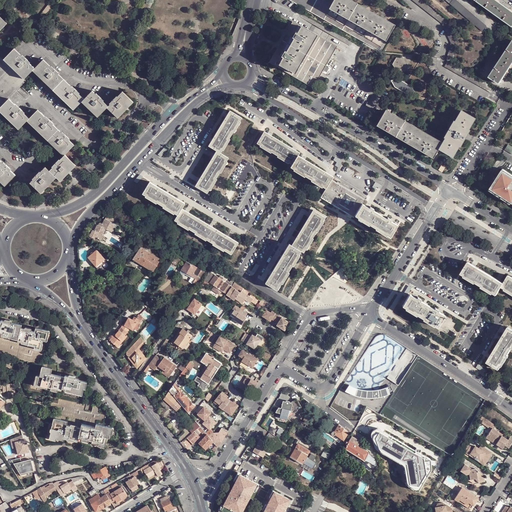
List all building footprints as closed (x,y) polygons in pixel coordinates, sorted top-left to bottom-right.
[(334,0),(287,0),(379,51),(385,41),(330,9),(334,0)] [(387,38),(393,27),(387,23),(388,22),(385,20),(383,21),(381,19),(369,13),(369,11),(366,9),(365,11),(362,9),(350,2),(351,1),(349,0),(347,0),(346,0),(334,0),(330,9),(385,41),(387,38)] [(425,0),(414,0),(442,23),(442,24),(451,44),(450,44),(445,60),(446,61),(452,64),(459,43),(447,18),(425,0)] [(445,0),(481,31),(486,26),(455,0),(445,0)] [(511,12),(494,0),(474,0),(511,27),(511,26),(511,12)] [(328,59),(334,47),(316,37),(294,74),(278,65),(301,27),(293,22),(286,34),(289,36),(288,38),(285,36),(281,43),(284,45),(282,47),(279,46),(270,62),(312,86),(320,72),(321,73),(322,71),(323,70),(322,69),(324,66),(326,67),(329,68),(331,68),(334,62),(328,59)] [(294,74),(316,37),(301,27),(278,65),(294,74)] [(511,41),(489,78),(498,84),(511,63),(511,41)] [(4,59),(25,79),(33,71),(35,69),(30,63),(25,58),(24,58),(14,49),(4,59)] [(0,107),(9,99),(26,81),(25,80),(25,79),(4,59),(0,55),(0,107)] [(393,66),(396,70),(397,70),(398,70),(399,71),(403,72),(407,65),(405,63),(405,62),(404,59),(400,59),(400,60),(397,60),(393,66)] [(74,111),(82,103),(85,100),(80,94),(81,93),(75,88),(74,89),(59,74),(60,73),(55,68),(54,69),(44,60),(35,69),(33,71),(74,111)] [(490,92),(493,86),(452,64),(446,61),(443,66),(490,92)] [(370,82),(374,85),(373,86),(376,87),(377,86),(382,77),(380,76),(380,75),(377,73),(377,74),(375,73),(370,82)] [(416,95),(412,90),(398,82),(391,82),(394,88),(408,95),(416,95)] [(118,119),(135,102),(124,92),(119,97),(118,96),(113,101),(114,102),(110,106),(104,101),(105,100),(100,95),(99,96),(94,91),(85,100),(82,103),(98,118),(108,108),(118,119)] [(26,123),(30,119),(28,118),(10,99),(9,99),(0,107),(0,115),(17,132),(26,123)] [(67,154),(69,152),(76,145),(38,110),(30,119),(26,123),(39,136),(61,158),(62,159),(63,158),(67,154)] [(230,110),(209,146),(217,151),(221,153),(223,149),(230,139),(234,132),(240,121),(242,118),(230,110)] [(433,156),(440,143),(385,111),(378,124),(382,127),(391,133),(391,132),(401,138),(400,139),(410,144),(410,143),(419,149),(429,155),(429,154),(433,156)] [(473,119),(460,111),(449,130),(438,148),(452,156),(458,145),(467,130),(473,119)] [(469,131),(467,130),(458,145),(459,146),(469,131)] [(265,131),(258,143),(261,145),(271,152),(278,156),(289,162),(293,164),(299,155),(300,153),(265,131)] [(196,186),(208,193),(210,190),(217,179),(220,172),(227,161),(229,158),(221,153),(217,151),(196,186)] [(293,164),(291,167),(294,169),(305,175),(312,179),(322,186),(327,188),(332,179),(334,176),(299,155),(293,164)] [(74,168),(63,158),(62,159),(48,173),(55,180),(56,182),(58,180),(61,182),(74,168)] [(0,185),(3,188),(14,178),(9,173),(10,172),(5,167),(4,168),(0,163),(0,185)] [(305,175),(294,169),(294,170),(304,177),(305,175)] [(34,180),(30,184),(41,194),(55,180),(48,173),(44,170),(39,175),(38,174),(33,179),(34,180)] [(511,181),(511,177),(504,172),(492,190),(494,192),(493,194),(502,199),(503,198),(511,203),(511,201),(511,181)] [(327,188),(321,198),(334,206),(354,218),(356,216),(363,204),(365,200),(332,179),(327,188)] [(182,209),(186,203),(150,182),(143,194),(147,196),(158,203),(164,207),(175,213),(179,215),(182,209)] [(41,194),(30,184),(29,185),(39,196),(41,194)] [(157,204),(158,203),(147,196),(146,197),(157,204)] [(363,204),(356,216),(359,217),(369,224),(376,228),(387,235),(391,237),(398,225),(363,204)] [(232,255),(239,243),(182,209),(179,215),(175,220),(179,222),(189,229),(196,233),(207,240),(214,244),(225,250),(232,255)] [(313,210),(292,246),(301,251),(304,253),(306,250),(313,238),(317,232),(323,221),(325,217),(313,210)] [(369,226),(369,224),(359,217),(358,219),(369,226)] [(121,226),(105,219),(103,224),(101,226),(99,225),(98,225),(95,231),(93,230),(90,236),(95,238),(96,237),(105,241),(109,231),(116,234),(118,230),(119,231),(121,226)] [(446,239),(441,237),(437,244),(441,247),(446,239)] [(266,283),(278,290),(282,283),(288,272),(293,266),(299,254),(301,251),(292,246),(289,244),(266,283)] [(105,259),(94,246),(91,249),(93,252),(88,257),(97,267),(105,259)] [(141,247),(134,259),(150,269),(153,272),(156,268),(162,272),(167,263),(161,259),(141,247)] [(177,265),(181,257),(177,255),(173,262),(177,265)] [(98,268),(107,260),(105,259),(97,267),(98,268)] [(197,286),(205,272),(186,261),(182,269),(195,277),(192,283),(197,286)] [(469,263),(461,275),(465,276),(476,283),(482,287),(494,294),(497,296),(502,288),(504,284),(469,263)] [(212,273),(209,272),(203,282),(202,282),(205,284),(212,273)] [(229,297),(234,300),(244,287),(232,279),(230,282),(221,275),(220,277),(212,273),(205,284),(208,286),(210,283),(227,294),(230,296),(229,297)] [(504,284),(502,288),(505,290),(511,293),(511,277),(509,276),(504,284)] [(250,291),(244,287),(234,300),(239,303),(241,301),(243,303),(246,299),(251,302),(254,298),(248,294),(250,291)] [(410,294),(403,306),(406,308),(417,315),(424,319),(435,326),(438,328),(441,323),(443,320),(445,316),(438,312),(435,309),(420,301),(417,299),(410,294)] [(202,303),(194,298),(187,308),(195,313),(202,303)] [(248,313),(236,306),(233,312),(231,315),(235,317),(234,319),(242,324),(247,317),(245,316),(248,313)] [(279,315),(272,310),(271,312),(266,310),(262,316),(270,321),(272,319),(275,321),(279,315)] [(290,322),(279,315),(275,321),(278,323),(277,325),(285,330),(290,322)] [(115,333),(116,333),(112,337),(112,336),(109,340),(117,347),(122,341),(122,340),(126,336),(125,335),(127,332),(130,328),(131,328),(132,326),(134,327),(138,330),(141,324),(139,323),(142,320),(137,317),(135,316),(133,319),(132,318),(129,322),(126,321),(124,324),(123,323),(121,326),(117,330),(115,333)] [(2,336),(19,340),(21,328),(22,325),(15,323),(15,324),(12,323),(12,321),(6,319),(5,321),(2,320),(1,324),(0,326),(0,333),(2,334),(2,336)] [(193,333),(183,327),(180,332),(181,332),(175,341),(180,345),(184,347),(193,333)] [(487,363),(499,370),(502,366),(508,356),(511,349),(511,329),(509,327),(487,363)] [(21,328),(19,340),(18,341),(22,342),(22,343),(29,345),(28,345),(35,347),(42,349),(43,344),(44,341),(48,342),(50,331),(36,328),(35,331),(32,331),(25,329),(21,328)] [(169,343),(175,341),(181,332),(180,332),(177,330),(169,343)] [(384,355),(419,354),(382,332),(377,340),(377,343),(373,343),(368,350),(368,358),(372,352),(371,352),(375,352),(374,348),(376,345),(381,345),(380,347),(384,349),(384,355)] [(247,335),(242,342),(254,349),(260,340),(261,341),(263,337),(257,334),(255,337),(252,335),(250,337),(247,335)] [(143,339),(140,335),(126,350),(126,353),(128,355),(129,355),(128,356),(137,367),(147,356),(139,347),(143,343),(143,339)] [(220,337),(214,347),(220,351),(221,351),(221,352),(222,351),(223,351),(224,349),(231,353),(235,346),(220,337)] [(257,360),(242,350),(238,356),(240,361),(252,368),(257,360)] [(207,369),(213,374),(214,374),(215,373),(215,374),(216,373),(218,372),(218,371),(217,369),(221,363),(213,358),(213,359),(205,353),(201,358),(202,359),(200,361),(201,361),(200,362),(203,364),(204,363),(205,364),(207,365),(204,369),(206,370),(207,369)] [(150,367),(154,370),(157,365),(162,369),(169,374),(176,365),(164,356),(161,360),(155,355),(148,365),(150,367)] [(187,365),(185,367),(188,370),(189,371),(192,367),(195,363),(190,360),(187,364),(187,365)] [(63,388),(65,377),(52,373),(53,368),(43,366),(40,376),(37,375),(34,385),(48,388),(49,387),(52,387),(52,388),(59,389),(62,390),(63,388)] [(206,370),(203,374),(200,378),(196,376),(194,380),(198,383),(197,386),(203,390),(204,389),(205,390),(207,389),(209,386),(208,384),(207,383),(213,374),(207,369),(206,370)] [(66,375),(65,377),(63,388),(66,389),(66,390),(83,394),(84,388),(86,388),(88,382),(79,380),(79,378),(76,377),(76,376),(70,374),(69,376),(66,375)] [(250,386),(255,388),(259,381),(256,378),(254,381),(247,376),(240,387),(247,391),(250,386)] [(188,412),(193,406),(173,384),(171,388),(172,389),(170,391),(188,412)] [(356,396),(359,389),(354,387),(350,385),(346,392),(356,396)] [(363,390),(359,389),(356,396),(360,397),(364,398),(368,398),(371,399),(375,398),(382,397),(393,394),(391,386),(388,388),(385,389),(382,390),(376,390),(371,391),(367,391),(363,390)] [(168,392),(163,399),(176,410),(181,406),(174,401),(175,399),(173,397),(173,396),(168,392)] [(223,410),(230,401),(227,399),(225,397),(226,395),(222,392),(215,401),(220,405),(219,407),(223,410)] [(286,402),(283,402),(281,409),(279,409),(276,413),(281,414),(280,418),(288,419),(289,415),(293,413),(294,414),(298,411),(297,410),(302,407),(297,399),(290,403),(286,402)] [(230,401),(223,410),(227,412),(226,413),(232,417),(238,406),(236,404),(233,403),(230,401)] [(209,415),(211,413),(204,406),(198,413),(205,420),(209,415)] [(216,422),(209,415),(205,420),(203,423),(210,429),(216,422)] [(78,441),(79,437),(81,428),(78,427),(71,426),(67,425),(68,421),(55,418),(53,428),(51,428),(51,431),(52,432),(50,437),(57,438),(64,440),(64,438),(68,439),(68,440),(74,441),(74,440),(78,441)] [(189,427),(193,432),(194,431),(200,426),(197,423),(196,421),(189,427)] [(81,428),(79,437),(83,438),(90,439),(93,440),(93,442),(100,444),(106,446),(107,441),(108,440),(108,437),(110,437),(110,434),(112,428),(98,424),(96,427),(93,427),(93,426),(82,424),(81,428)] [(344,441),(349,433),(338,424),(336,426),(338,427),(335,432),(334,432),(332,433),(332,434),(334,435),(335,435),(344,441)] [(270,433),(277,434),(279,427),(272,425),(270,433)] [(213,431),(209,436),(213,441),(216,445),(218,447),(221,443),(228,431),(222,428),(218,433),(213,432),(213,431)] [(503,435),(492,428),(486,438),(493,442),(494,439),(498,442),(496,444),(503,448),(505,445),(509,448),(511,443),(511,440),(509,439),(508,440),(502,436),(503,435)] [(375,436),(379,429),(376,430),(374,431),(373,433),(371,436),(373,440),(375,446),(376,448),(378,450),(380,451),(382,453),(384,453),(402,465),(404,466),(406,483),(408,485),(412,488),(417,491),(418,490),(420,490),(411,484),(409,481),(406,463),(378,446),(375,439),(375,436)] [(383,431),(379,429),(375,436),(375,439),(378,446),(406,463),(409,481),(411,484),(420,490),(430,472),(427,465),(426,457),(419,453),(383,431)] [(186,438),(193,444),(199,438),(200,437),(194,431),(193,432),(186,438)] [(22,434),(10,439),(13,448),(17,447),(19,455),(30,452),(26,439),(24,440),(22,434)] [(206,449),(213,441),(209,436),(207,435),(199,443),(206,449)] [(345,449),(357,456),(357,457),(364,461),(364,460),(365,461),(369,452),(360,447),(362,443),(351,436),(348,443),(346,442),(345,445),(347,446),(345,449)] [(270,447),(261,441),(253,453),(263,459),(270,447)] [(303,463),(308,455),(310,451),(298,443),(295,448),(296,448),(291,457),(302,464),(303,463)] [(467,451),(466,453),(485,465),(490,457),(488,456),(491,452),(487,449),(485,452),(479,449),(472,444),(467,451)] [(317,461),(308,455),(303,463),(312,469),(317,461)] [(376,465),(378,459),(368,456),(366,461),(376,465)] [(21,458),(11,460),(20,473),(35,470),(32,459),(22,462),(21,458)] [(154,466),(146,470),(150,477),(158,473),(160,476),(163,474),(161,470),(162,469),(157,460),(152,463),(154,466)] [(472,469),(465,464),(461,471),(466,474),(470,474),(471,480),(473,479),(474,484),(485,481),(484,475),(479,476),(478,471),(478,470),(475,469),(472,469)] [(99,478),(109,473),(106,466),(95,472),(98,476),(99,478)] [(304,469),(301,474),(313,482),(316,478),(312,475),(313,474),(304,469)] [(258,485),(240,476),(236,483),(238,484),(235,490),(234,489),(230,496),(228,495),(226,499),(228,500),(222,511),(242,511),(246,505),(245,504),(248,498),(250,498),(253,492),(254,492),(258,485)] [(128,481),(127,482),(131,489),(139,484),(135,477),(132,479),(128,481)] [(78,489),(72,480),(68,483),(68,481),(66,483),(59,483),(57,481),(53,483),(54,484),(57,490),(61,496),(72,489),(74,492),(78,489)] [(57,490),(54,484),(49,485),(45,488),(44,486),(40,488),(46,497),(57,490)] [(478,498),(462,487),(456,496),(455,499),(459,502),(460,500),(464,502),(465,500),(469,502),(470,501),(473,502),(475,504),(478,498)] [(46,497),(40,488),(37,490),(41,498),(44,502),(48,500),(46,497)] [(107,495),(112,503),(115,500),(118,503),(127,497),(128,497),(122,488),(111,494),(110,493),(107,495)] [(37,490),(33,492),(37,500),(41,498),(37,490)] [(283,511),(290,500),(276,493),(271,503),(270,502),(268,506),(269,507),(266,511),(283,511)] [(97,511),(112,503),(107,495),(100,500),(98,495),(88,501),(94,511),(97,511)] [(23,503),(21,499),(10,505),(12,509),(23,503)] [(163,504),(162,504),(166,511),(167,511),(174,508),(170,500),(169,500),(163,504)] [(459,502),(469,508),(473,502),(470,501),(469,502),(465,500),(464,502),(460,500),(459,502)] [(444,506),(444,503),(438,504),(436,508),(437,510),(435,511),(453,511),(453,508),(448,505),(444,506)]
